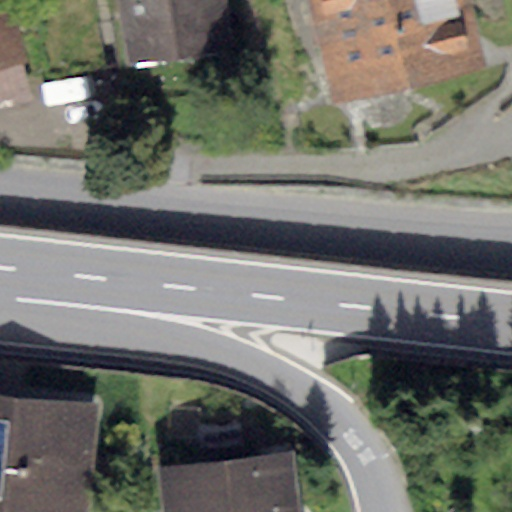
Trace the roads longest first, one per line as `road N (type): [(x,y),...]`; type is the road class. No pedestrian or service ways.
road 1 (primary): [(511,324),(0,267)]
road 2 (tertiary): [(511,244),(0,188)]
road 3 (primary): [(0,322),(235,356),(313,392),(371,451),(391,511)]
